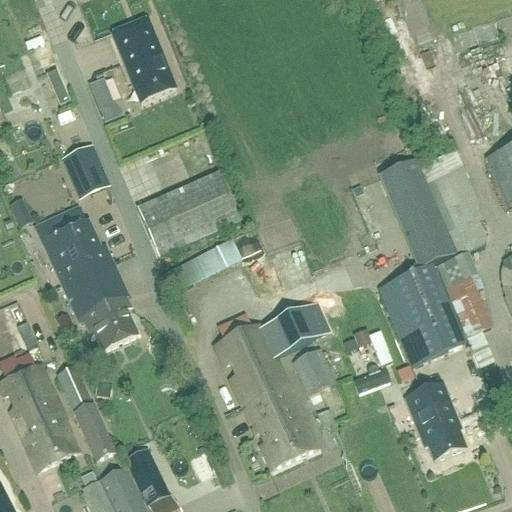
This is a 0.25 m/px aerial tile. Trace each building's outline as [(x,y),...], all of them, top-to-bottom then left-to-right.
[(389,46),(405,38),(385,0),(381,0),(368,7),(389,46)] [(146,26),(112,40),(141,109),(175,94),(146,26)] [(396,74),(404,93),(436,79),(429,61),(396,74)] [(177,122),(188,117),(181,103),(170,109),(177,122)] [(92,154),(63,167),(80,204),(109,192),(92,154)] [(511,154),(484,165),(503,214),(511,210),(511,154)] [(478,375),(494,369),(481,338),(492,333),(478,299),(484,296),(468,260),(485,252),(487,247),(479,229),(483,227),(478,216),(480,215),(456,157),(420,172),(458,263),(436,273),(478,375)] [(415,168),(389,179),(429,273),(455,262),(415,168)] [(219,180),(137,215),(158,264),(240,230),(219,180)] [(51,244),(41,248),(61,291),(112,267),(105,252),(100,255),(82,216),(76,215),(46,229),(51,244)] [(10,236),(26,229),(20,216),(5,222),(10,236)] [(175,299),(240,266),(232,247),(204,259),(196,262),(164,279),(175,299)] [(274,278),(300,269),(297,262),(271,271),(274,278)] [(507,302),(506,303),(511,318),(511,262),(511,263),(507,266),(504,270),(502,274),(501,281),(501,287),(503,294),(507,302)] [(112,267),(61,291),(78,326),(83,325),(91,343),(95,342),(103,359),(138,344),(127,319),(130,317),(124,304),(129,302),(112,267)] [(411,374),(465,352),(432,274),(378,296),(411,374)] [(325,328),(317,311),(303,317),(302,316),(263,334),(261,331),(258,333),(252,319),(217,335),(224,348),(215,353),(223,373),(230,370),(236,383),(228,388),(245,428),(249,426),(255,440),(259,439),(260,438),(265,449),(260,451),(271,476),(317,456),(276,365),(316,346),(315,345),(330,339),(325,328)] [(68,320),(57,325),(68,349),(79,343),(68,320)] [(354,341),(355,344),(359,354),(372,348),(367,336),(354,341)] [(359,354),(355,344),(344,349),(348,358),(359,354)] [(308,402),(321,396),(335,390),(320,355),(293,367),(308,402)] [(51,394),(41,371),(0,389),(0,393),(4,403),(9,401),(14,412),(10,418),(37,479),(80,459),(67,430),(68,429),(52,394),(51,394)] [(411,374),(410,371),(399,376),(403,386),(414,381),(411,374)] [(93,411),(76,374),(57,382),(96,468),(115,460),(93,411)] [(439,393),(406,406),(425,453),(428,452),(434,467),(465,455),(458,437),(455,428),(457,427),(450,408),(446,410),(439,393)] [(323,434),(335,429),(328,414),(316,420),(323,434)] [(142,511),(136,498),(125,476),(83,496),(90,511),(142,511)] [(0,511),(12,511),(0,488),(0,511)] [(176,511),(171,501),(149,511),(148,511),(176,511)]
